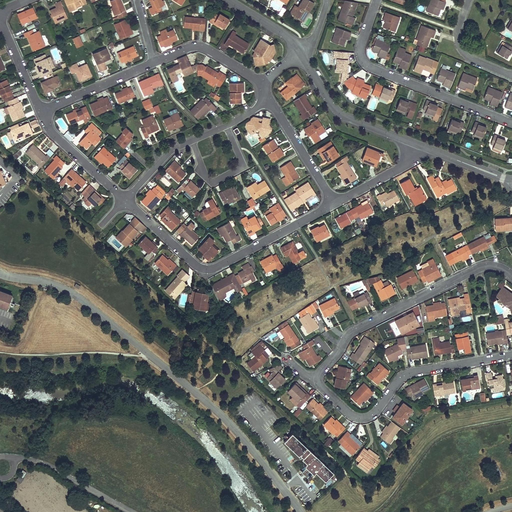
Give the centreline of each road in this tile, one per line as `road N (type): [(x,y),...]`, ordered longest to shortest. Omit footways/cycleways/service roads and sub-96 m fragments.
road 1 (unclassified): [(301,511),(225,420),(76,295),(0,273)]
road 2 (residential): [(124,198),(207,268),(334,204)]
road 3 (residential): [(318,379),(358,328),(477,268),(511,275)]
road 4 (residential): [(511,354),(409,373),(365,417),(351,415),(318,379)]
road 5 (residential): [(376,0),(360,47),(366,64),(511,122)]
road 6 (residential): [(301,53),(337,109),(417,144)]
road 7 (residential): [(334,204),(266,99)]
road 8 (residential): [(21,458),(131,511)]
road 9 (residential): [(153,62),(41,110)]
road 10 (residential): [(41,110),(61,141),(124,198)]
road 11 (residential): [(263,82),(200,47),(153,62)]
road 12 (residential): [(192,140),(214,180),(241,166),(226,125)]
